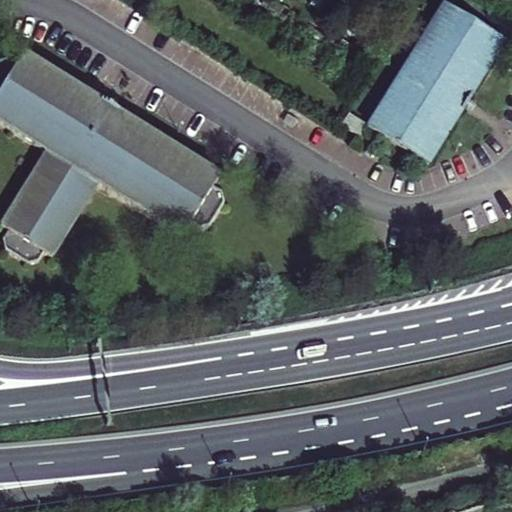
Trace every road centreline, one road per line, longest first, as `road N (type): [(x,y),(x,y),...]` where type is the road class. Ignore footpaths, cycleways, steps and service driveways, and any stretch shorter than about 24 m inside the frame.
road 1 (trunk): [(511,322),(356,356),(0,409)]
road 2 (trunk): [(511,301),(85,370),(0,370)]
road 3 (trunk): [(0,499),(307,450),(467,398)]
road 4 (trunk): [(0,468),(254,440),(467,398)]
